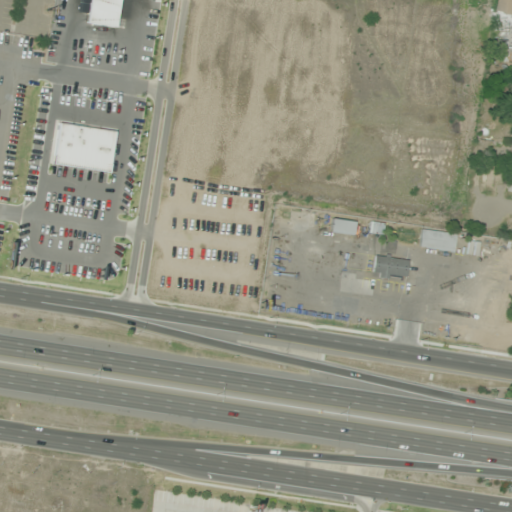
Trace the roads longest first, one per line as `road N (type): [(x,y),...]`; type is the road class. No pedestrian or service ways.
road 1 (motorway): [(511,407),(0,294)]
road 2 (motorway): [(0,378),(511,461)]
road 3 (secondary): [(511,370),(0,289)]
road 4 (motorway): [(511,424),(0,344)]
road 5 (secondary): [(0,433),(511,511)]
road 6 (motorway): [(0,431),(511,476)]
